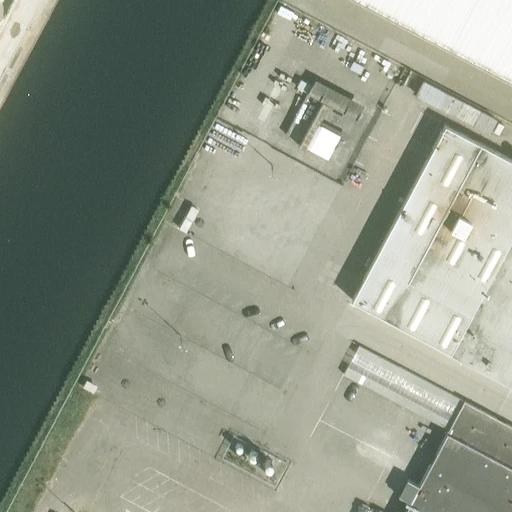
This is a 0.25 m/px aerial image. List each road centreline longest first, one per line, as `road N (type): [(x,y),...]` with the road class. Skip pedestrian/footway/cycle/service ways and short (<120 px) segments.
road 1 (unknown): [(321,383),(154,295),(162,267),(178,263),(314,308)]
road 2 (unknown): [(304,511),(156,441),(136,446),(104,500),(126,511)]
road 3 (unknown): [(331,0),(511,102)]
road 4 (unknown): [(511,403),(349,322)]
road 5 (unknown): [(321,383),(398,438),(359,511)]
road 6 (unknown): [(357,224),(209,169)]
road 7 (unknown): [(357,224),(417,109)]
road 8 (unknown): [(307,511),(321,383)]
